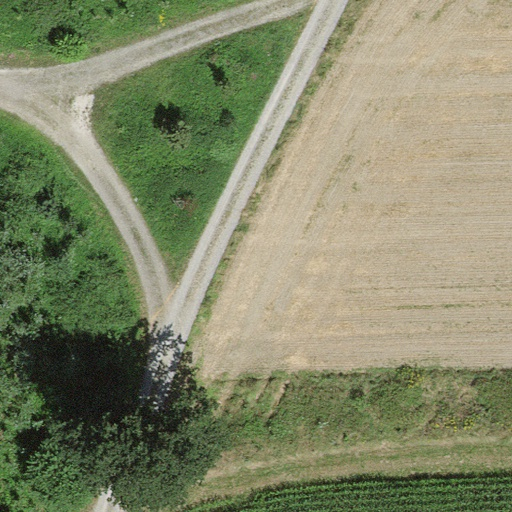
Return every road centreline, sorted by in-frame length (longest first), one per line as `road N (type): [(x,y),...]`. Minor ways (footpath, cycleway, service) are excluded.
road 1 (track): [(104,511),(185,285),(322,0)]
road 2 (track): [(0,76),(81,72),(179,45),(275,0)]
road 3 (track): [(0,102),(62,133),(108,175),(185,285)]
